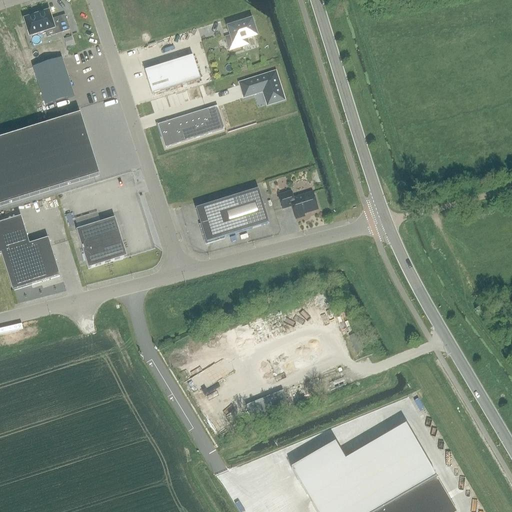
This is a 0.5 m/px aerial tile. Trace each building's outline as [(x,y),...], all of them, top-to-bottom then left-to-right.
[(52,22),(49,13),(50,13),(49,11),(24,20),(30,37),(55,29),(54,28),(59,26),(61,33),(70,31),(65,16),(56,18),(57,20),(52,22)] [(232,36),(225,38),(229,51),(242,47),(240,41),(246,39),(256,36),(251,21),(239,25),(238,25),(234,26),(229,28),(232,36)] [(71,37),(64,39),(67,47),(74,45),(71,37)] [(152,95),(200,80),(193,56),(145,71),(152,95)] [(62,58),(33,67),(45,105),(74,96),(62,58)] [(275,74),(240,84),(244,98),(263,92),(267,106),(271,105),(283,101),(284,101),(276,73),(275,74)] [(218,107),(158,125),(165,148),(225,130),(218,107)] [(80,115),(0,140),(0,207),(99,176),(80,115)] [(206,245),(225,239),(224,238),(269,224),(259,190),(196,209),(201,225),(200,226),(206,245)] [(293,199),(292,194),(291,193),(278,197),(279,198),(282,209),(292,206),(296,219),(305,216),(304,214),(318,210),(313,194),(313,193),(304,196),(303,195),(297,197),(297,198),(296,199),(293,199)] [(30,245),(22,219),(21,217),(0,223),(0,254),(1,254),(13,291),(60,276),(48,239),(30,245)] [(117,232),(113,219),(76,231),(88,269),(127,257),(119,232),(117,232)] [(357,352),(364,349),(358,333),(351,336),(357,352)] [(283,391),(245,405),(251,420),(288,406),(283,391)] [(425,434),(437,428),(424,401),(411,407),(425,434)] [(378,511),(436,479),(406,427),(346,462),(336,445),(292,470),(316,511),(378,511)] [(448,471),(459,465),(449,447),(438,454),(448,471)] [(455,511),(436,479),(378,511),(455,511)]
